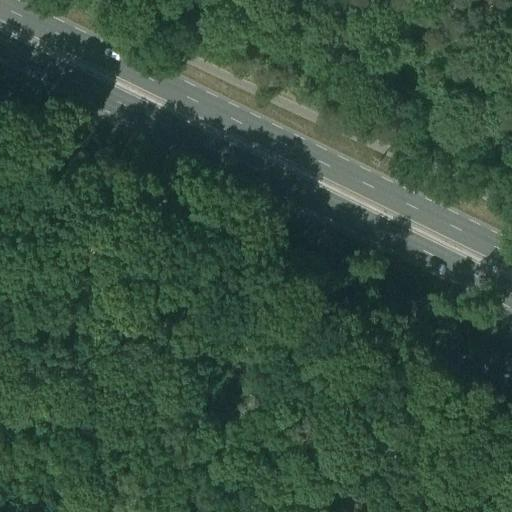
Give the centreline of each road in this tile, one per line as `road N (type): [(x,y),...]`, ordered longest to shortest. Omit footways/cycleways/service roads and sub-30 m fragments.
road 1 (primary): [(0,44),(511,295)]
road 2 (primary): [(511,255),(0,6)]
